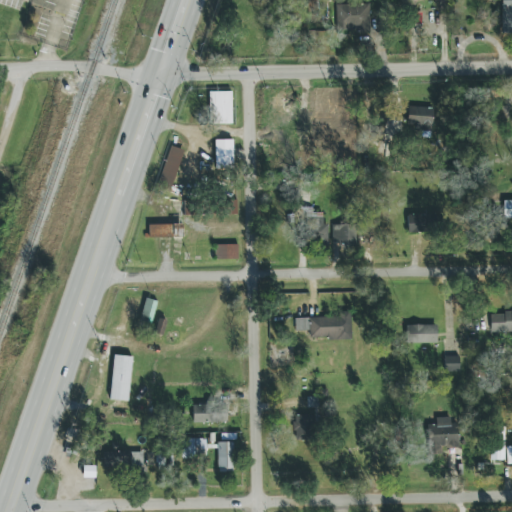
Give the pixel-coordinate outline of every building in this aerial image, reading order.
[(511,0),(501,0),(502,34),(511,33),(511,0)] [(370,4),(336,5),(336,31),(370,30),(370,4)] [(230,93),(230,125),(208,125),(208,93),(230,93)] [(433,108),(407,106),(406,128),(432,129),(433,108)] [(301,126),(327,125),(327,109),(300,110),(301,126)] [(233,140),(215,140),(216,169),(234,169),(233,140)] [(175,185),(182,149),(168,147),(161,183),(175,185)] [(237,214),(237,200),(228,200),(228,214),(237,214)] [(322,214),(306,215),(307,244),(328,243),(327,224),(323,224),(322,214)] [(434,232),(433,214),(408,216),(408,233),(434,232)] [(183,224),(149,225),(149,238),(183,238),(183,224)] [(356,245),(356,225),(333,224),(332,244),(356,245)] [(238,244),(218,245),(218,260),(239,259),(238,244)] [(157,301),(146,299),(141,321),(152,323),(157,301)] [(294,318),(294,331),(310,331),(310,338),(329,337),(329,341),(351,340),(350,311),(339,312),(339,317),(294,318)] [(511,332),(511,311),(490,312),(491,333),(511,332)] [(423,325),(407,326),(408,338),(424,337),(423,325)] [(127,400),(108,399),(112,355),(131,356),(127,400)] [(460,357),(445,357),(444,372),(459,372),(460,357)] [(316,397),(308,397),(308,413),(295,413),(295,441),(316,440),(316,397)] [(193,423),(227,422),(227,402),(192,403),(193,423)] [(450,425),(450,418),(427,419),(428,447),(459,446),(458,424),(450,425)] [(504,460),(505,427),(492,427),(492,460),(504,460)] [(207,439),(196,439),(196,456),(206,456),(207,439)] [(194,452),(195,440),(186,440),(185,452),(194,452)] [(218,472),(235,472),(234,442),(217,442),(218,472)] [(130,451),(103,452),(103,468),(130,467),(130,451)] [(130,452),(131,466),(144,466),(143,452),(130,452)] [(158,470),(165,469),(164,454),(157,455),(158,470)]
